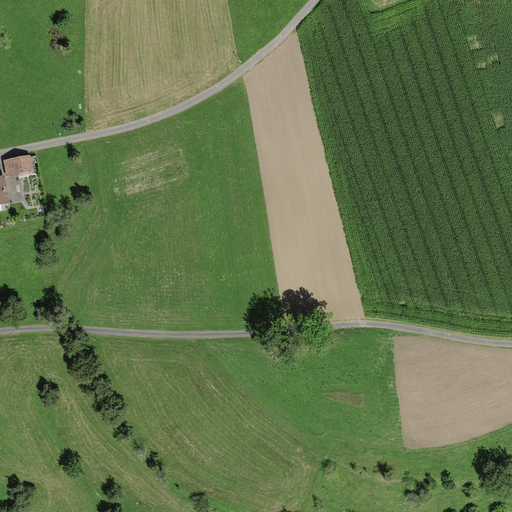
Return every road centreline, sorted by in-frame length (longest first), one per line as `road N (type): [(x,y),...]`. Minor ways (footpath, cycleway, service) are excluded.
road 1 (residential): [(0,331),(232,335),(358,322),(511,343)]
road 2 (residential): [(313,0),(266,49),(174,109),(0,154)]
